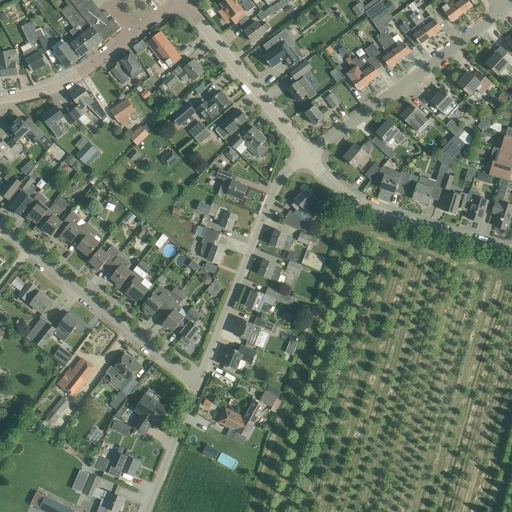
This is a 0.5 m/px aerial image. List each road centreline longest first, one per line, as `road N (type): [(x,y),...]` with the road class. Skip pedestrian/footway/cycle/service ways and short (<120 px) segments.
road 1 (unclassified): [(193,384),(277,182),(308,154)]
road 2 (residential): [(193,384),(0,230)]
road 3 (residential): [(308,154),(501,11)]
road 4 (tertiary): [(511,253),(362,205),(308,154)]
road 5 (unclassified): [(5,98),(73,76),(183,1)]
road 6 (tertiary): [(308,154),(183,1)]
road 7 (unclassified): [(144,511),(193,384)]
